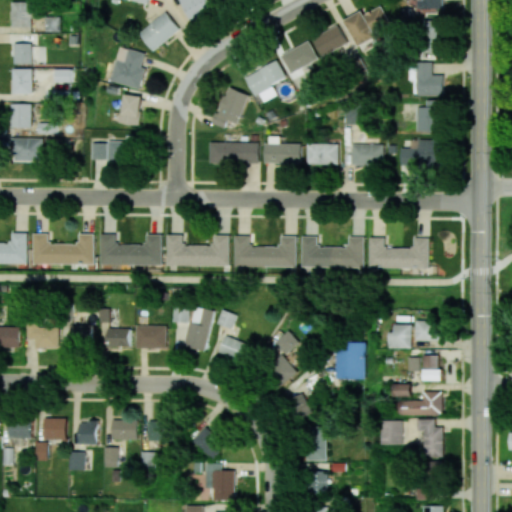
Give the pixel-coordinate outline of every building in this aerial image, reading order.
[(203,15),(205,18),(194,24),(179,0),(209,0),(215,9),(203,15)] [(419,0),(419,8),(445,8),(445,0),(419,0)] [(12,1),(12,27),(32,27),(32,1),(12,1)] [(363,10),(353,15),(344,20),(359,45),(376,36),(374,33),(392,22),(382,5),(365,14),(363,10)] [(166,11),(181,28),(154,50),(139,32),(166,11)] [(46,16),(61,16),(61,31),(46,31),(46,29),(46,16)] [(424,19),(445,19),(445,51),(424,51),(424,19)] [(312,37),(322,55),(348,41),(338,23),(312,37)] [(281,55),(292,73),(319,58),(309,39),(286,52),(281,55)] [(14,43),(14,63),(32,63),(32,43),(14,43)] [(120,46),(110,79),(140,88),(146,68),(142,66),(144,59),(145,53),(120,46)] [(245,76),(256,94),(288,75),(278,57),(249,74),(245,76)] [(433,61),(433,67),(433,74),(444,74),(444,94),(418,95),(417,62),(433,61)] [(14,68),(14,93),(34,93),(34,68),(14,68)] [(56,68),(56,76),(56,81),(72,81),(73,68),(56,68)] [(216,112),(219,113),(221,108),(219,107),(222,102),(224,102),(231,86),(251,95),(238,123),(228,119),(224,127),(212,121),(214,116),(216,112)] [(49,90),(49,98),(49,99),(72,99),(72,90),(49,90)] [(120,114),(122,114),(125,93),(142,96),(142,99),(140,111),(142,111),(140,124),(119,121),(120,114)] [(417,106),(417,130),(445,130),(445,111),(445,100),(426,99),(426,106),(417,106)] [(347,105),(345,105),(346,124),(349,124),(365,124),(364,105),(360,105),(360,100),(347,101),(347,105)] [(12,103),(12,128),(33,128),(33,103),(12,103)] [(39,122),(59,122),(59,133),(39,133),(39,129),(39,122)] [(265,142),(270,142),(270,136),(280,136),(280,143),(302,143),(302,162),(269,162),(265,162),(265,142)] [(12,137),(12,143),(12,154),(16,154),(16,160),(44,161),(44,137),(12,137)] [(420,139),(420,148),(402,148),(402,165),(410,165),(446,165),(446,139),(420,139)] [(109,140),(137,141),(137,162),(108,161),(109,140)] [(210,141),(210,162),(247,162),(260,163),(260,142),(210,141)] [(92,142),(92,158),(100,158),(107,158),(107,142),(92,142)] [(308,163),(339,163),(339,143),(308,142),(308,163)] [(384,143),(353,143),(353,163),(384,164),(384,143)] [(0,262),(29,262),(29,232),(13,231),(13,239),(10,239),(10,242),(7,242),(0,241),(0,262)] [(33,232),(33,263),(95,264),(96,233),(79,233),(79,241),(77,241),(77,244),(73,244),(73,243),(55,243),(55,244),(50,244),(50,241),(48,241),(48,233),(33,232)] [(100,233),(100,264),(162,264),(163,233),(147,233),(147,241),(144,241),(144,244),(141,244),(122,243),(122,245),(117,245),(117,242),(115,242),(115,233),(100,233)] [(168,234),(168,264),(230,265),(231,234),(214,234),(214,242),(212,242),(212,245),(208,245),(208,244),(190,244),(190,245),(185,245),(185,242),(183,242),(183,234),(168,234)] [(235,235),(235,265),(297,266),(298,235),(282,235),(281,243),(279,243),(279,246),(275,246),(275,245),(257,245),(257,246),(252,246),(252,244),(250,244),(250,235),(235,235)] [(303,235),(302,266),(365,267),(365,236),(349,236),(349,244),(346,244),(346,247),(343,247),(343,246),(325,246),(325,247),(320,247),(320,244),(317,244),(317,236),(303,235)] [(370,236),(370,267),(430,268),(430,237),(414,237),(414,245),(411,245),(411,248),(410,248),(410,247),(392,247),(392,248),(387,248),(387,245),(385,245),(385,237),(370,236)] [(174,321),(189,322),(190,306),(175,305),(174,321)] [(206,350),(215,310),(195,305),(186,346),(206,350)] [(99,322),(109,321),(109,308),(99,308),(99,322)] [(232,328),(237,314),(223,309),(217,323),(232,328)] [(27,319),(27,339),(35,339),(35,348),(60,348),(60,322),(52,323),(52,319),(27,319)] [(417,340),(442,340),(442,320),(417,320),(417,340)] [(413,324),(392,323),(391,347),(412,348),(413,324)] [(71,344),(93,344),(94,325),(72,324),(71,344)] [(21,326),(0,325),(0,346),(20,347),(21,326)] [(167,325),(137,325),(137,348),(168,347),(167,325)] [(108,346),(131,346),(131,327),(108,328),(108,346)] [(300,358),(308,351),(289,330),(275,341),(292,360),(297,355),(300,358)] [(250,343),(225,336),(220,354),(245,361),(250,343)] [(366,379),(367,342),(337,341),(336,378),(366,379)] [(298,370),(281,353),(267,366),(284,384),(298,370)] [(424,380),(443,380),(443,369),(439,369),(439,355),(424,354),(424,380)] [(421,357),(410,356),(410,370),(421,370),(421,357)] [(412,395),(412,383),(394,384),(394,396),(412,395)] [(444,391),(424,390),(424,400),(399,399),(399,414),(443,414),(444,391)] [(311,414),(306,393),(292,396),(296,417),(311,414)] [(66,439),(67,417),(44,417),(44,438),(66,439)] [(444,427),(436,426),(436,419),(418,418),(417,430),(424,430),(424,456),(443,457),(444,427)] [(10,437),(32,437),(32,419),(10,419),(10,437)] [(138,439),(139,419),(113,419),(112,439),(138,439)] [(169,441),(170,420),(149,419),(148,439),(169,441)] [(381,420),(381,444),(403,444),(402,420),(381,420)] [(80,444),(98,443),(98,423),(80,423),(80,444)] [(192,440),(213,459),(228,443),(207,424),(192,440)] [(327,460),(327,426),(307,426),(307,459),(327,460)] [(48,441),(37,442),(37,460),(48,459),(48,441)] [(119,446),(105,446),(104,466),(119,467),(119,446)] [(85,451),(71,451),(70,469),(85,470),(85,451)] [(157,452),(142,452),(141,467),(157,468),(157,452)] [(234,500),(235,470),(222,469),(222,463),(206,462),(205,487),(213,487),(213,500),(234,500)] [(328,493),(329,472),(309,472),(308,493),(328,493)]
